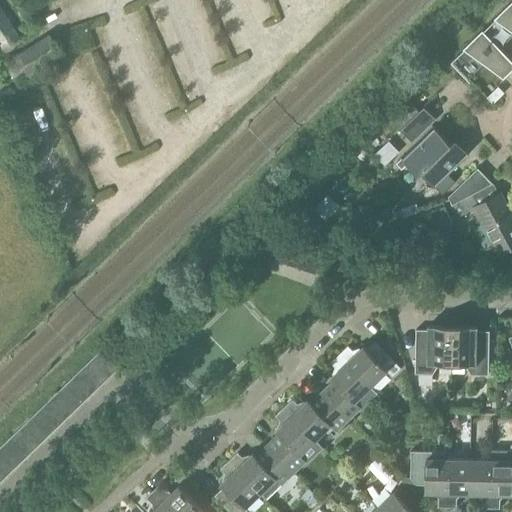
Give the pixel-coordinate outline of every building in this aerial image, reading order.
[(191,0),(187,4),(214,31),(230,15),(215,0),(191,0)] [(484,30),(483,30),(500,47),(511,35),(511,0),(494,17),(495,18),(484,30)] [(172,19),(199,46),(214,31),(187,4),(172,19)] [(0,27),(0,55),(36,40),(26,16),(0,27)] [(199,46),(172,19),(157,34),(183,61),(199,46)] [(511,58),(500,47),(483,30),(484,30),(483,28),(463,47),(464,48),(451,61),(468,78),(484,63),(504,77),(511,68),(511,58)] [(141,49),(168,76),(183,61),(157,34),(141,49)] [(60,94),(36,40),(0,55),(0,82),(16,117),(21,115),(21,114),(61,96),(60,94)] [(152,91),(168,76),(141,49),(126,64),(152,91)] [(136,107),(152,91),(126,64),(110,80),(136,107)] [(498,86),(487,97),(493,104),(504,93),(498,86)] [(66,92),(60,94),(61,96),(21,114),(21,115),(33,142),(36,141),(41,153),(38,154),(51,184),(97,163),(84,133),(78,136),(72,124),(79,121),(66,92)] [(412,141),(435,118),(424,106),(400,129),(412,141)] [(421,172),(451,143),(450,142),(434,126),(396,163),(401,169),(407,163),(418,175),(421,172)] [(455,182),(448,174),(469,153),(455,138),(450,142),(451,143),(421,172),(442,194),(455,182)] [(385,163),(397,152),(389,143),(377,154),(385,163)] [(478,167),(448,197),(449,199),(452,205),(472,194),(493,183),(492,183),(491,182),(478,167)] [(0,220),(13,212),(1,193),(0,193),(0,220)] [(449,199),(419,211),(428,233),(452,224),(450,218),(456,215),(457,217),(474,209),(498,255),(511,247),(511,213),(501,193),(499,194),(478,205),(472,194),(452,205),(449,199)] [(416,203),(402,208),(405,216),(419,210),(417,207),(416,203)] [(325,246),(275,229),(266,256),(316,273),(325,246)] [(428,330),(416,330),(415,373),(433,374),(439,364),(452,364),(453,326),(428,326),(428,330)] [(453,326),(452,364),(465,365),(471,374),(488,375),(489,331),(477,331),(478,326),(453,326)] [(348,345),(339,354),(371,386),(386,371),(392,377),(401,368),(375,341),(366,349),(363,346),(356,353),(348,345)] [(101,351),(92,359),(109,377),(118,369),(108,358),(101,351)] [(325,389),(322,391),(349,419),(352,416),(361,408),(362,409),(378,393),(371,386),(339,354),(331,362),(338,370),(331,377),(334,380),(325,389)] [(92,359),(83,368),(101,385),(109,377),(92,359)] [(83,368),(75,376),(92,394),(101,385),(83,368)] [(83,402),(92,394),(75,376),(66,384),(83,402)] [(66,384),(57,392),(75,410),(83,402),(66,384)] [(293,399),(284,407),(316,440),(331,424),(337,430),(346,422),(349,419),(322,391),(320,394),(311,402),(308,399),(301,407),(293,399)] [(66,419),(75,410),(57,392),(49,401),(66,419)] [(436,397),(436,409),(449,409),(449,397),(436,397)] [(66,419),(49,401),(40,409),(57,427),(66,419)] [(270,442),(267,445),(294,472),(297,470),(306,461),(300,455),(316,440),(284,407),(276,415),(283,423),(276,431),(279,434),(270,442)] [(49,435),(57,427),(40,409),(31,417),(49,435)] [(49,435),(31,417),(23,426),(40,444),(49,435)] [(31,452),(40,444),(23,426),(14,434),(31,452)] [(31,452),(14,434),(6,442),(23,460),(31,452)] [(0,453),(14,469),(23,460),(6,442),(0,447),(0,453)] [(238,452),(229,460),(261,493),(266,499),(281,484),(282,484),(291,475),(294,472),(267,445),(264,447),(256,456),(253,453),(245,460),(238,452)] [(492,460),(491,508),(500,508),(500,499),(499,499),(496,496),(496,494),(511,494),(511,445),(511,450),(493,450),(493,460),(492,460)] [(411,451),(411,478),(417,484),(426,484),(425,492),(443,493),(442,495),(440,498),(439,498),(438,507),(448,507),(449,459),(449,452),(411,451)] [(14,469),(0,453),(0,471),(6,477),(14,469)] [(449,459),(448,507),(457,507),(457,499),(456,499),(453,496),(453,493),(469,493),(470,459),(449,459)] [(470,459),(469,493),(486,494),(486,496),(483,499),(482,499),(482,508),(491,508),(492,460),(470,459)] [(223,487),(215,495),(230,511),(248,511),(245,509),(261,493),(229,460),(220,469),(228,477),(221,484),(223,487)] [(159,484),(153,491),(173,511),(200,511),(203,510),(183,490),(179,485),(167,497),(165,495),(165,491),(166,491),(159,484)] [(401,485),(394,491),(414,511),(415,511),(422,507),(401,485)] [(173,511),(153,491),(146,497),(152,503),(153,503),(157,503),(159,505),(151,511),(173,511)] [(414,511),(394,491),(378,507),(382,511),(414,511)]
